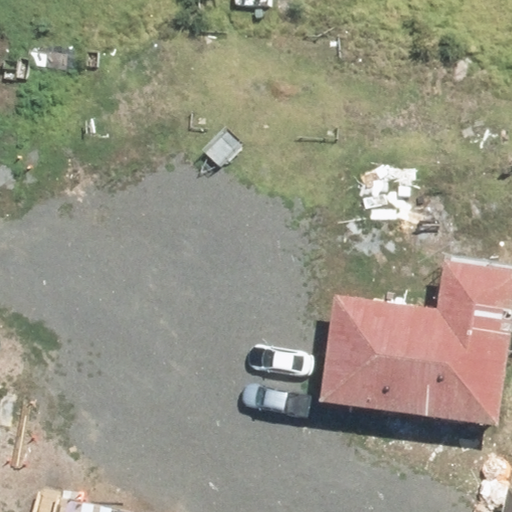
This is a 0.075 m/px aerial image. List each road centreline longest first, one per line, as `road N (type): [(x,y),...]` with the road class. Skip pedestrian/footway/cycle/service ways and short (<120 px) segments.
road 1 (track): [(0,261),(41,268),(110,85),(183,51),(196,0)]
road 2 (track): [(452,101),(183,51)]
